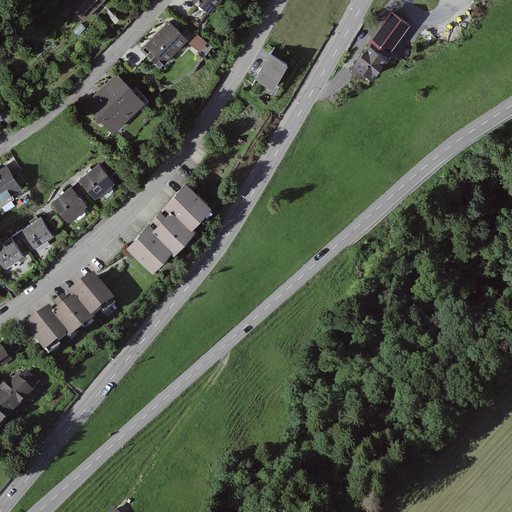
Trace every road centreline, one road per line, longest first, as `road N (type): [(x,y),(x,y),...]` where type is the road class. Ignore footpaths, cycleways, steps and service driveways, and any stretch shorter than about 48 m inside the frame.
road 1 (secondary): [(364,0),(212,256),(0,511)]
road 2 (tertiary): [(38,511),(436,158),(511,105)]
road 3 (residential): [(280,0),(216,110),(146,198),(0,319)]
road 4 (residential): [(0,150),(64,105),(166,0)]
road 5 (track): [(220,349),(219,372),(129,498)]
